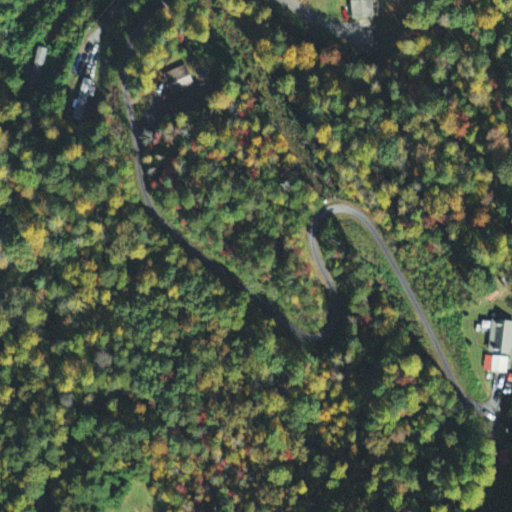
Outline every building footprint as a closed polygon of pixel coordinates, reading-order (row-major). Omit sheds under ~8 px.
[(374,20),(372,0),(352,0),(353,21),(374,20)] [(6,21),(0,32),(0,51),(14,26),(6,21)] [(37,44),(25,92),(35,95),(48,47),(37,44)] [(183,65),(162,75),(170,91),(191,81),(183,65)] [(84,76),(72,116),(81,119),(92,78),(84,76)] [(511,318),(493,316),(488,352),(510,355),(511,340),(511,318)] [(508,375),(509,359),(485,358),(484,374),(508,375)]
